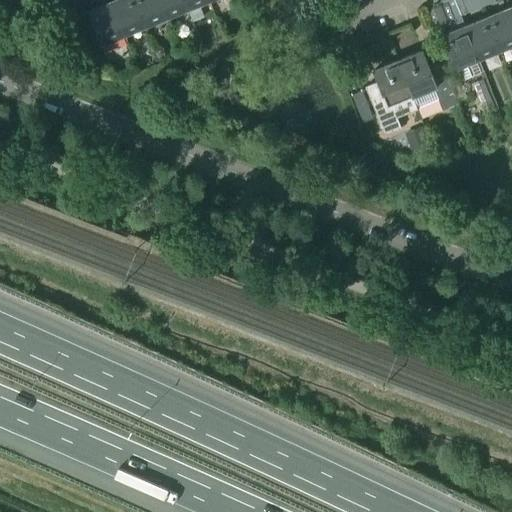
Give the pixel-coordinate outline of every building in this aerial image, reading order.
[(124,36),(145,28),(134,0),(119,0),(111,4),(124,36)] [(134,0),(145,28),(167,19),(158,0),(134,0)] [(158,0),(167,19),(188,10),(183,0),(158,0)] [(183,0),(188,10),(191,9),(209,2),(208,0),(183,0)] [(443,5),(439,3),(433,6),(431,10),(438,26),(443,28),(449,25),(458,30),(442,37),(456,70),(461,82),(483,72),(478,61),(464,28),(466,27),(461,16),(460,17),(453,0),(447,0),(447,4),(448,6),(444,7),(443,5)] [(453,0),(460,17),(461,16),(467,14),(461,0),(453,0)] [(102,45),(124,36),(111,4),(89,12),(102,45)] [(499,52),(511,46),(511,22),(507,10),(486,19),(499,52)] [(478,61),(499,52),(486,19),(466,27),(464,28),(478,61)] [(430,73),(422,53),(397,63),(412,99),(413,98),(418,109),(437,101),(442,112),(457,105),(442,69),(430,73)] [(384,135),(400,129),(391,107),(412,99),(397,63),(372,73),(380,93),(369,98),(384,135)] [(429,146),(421,128),(407,134),(414,152),(429,146)]
